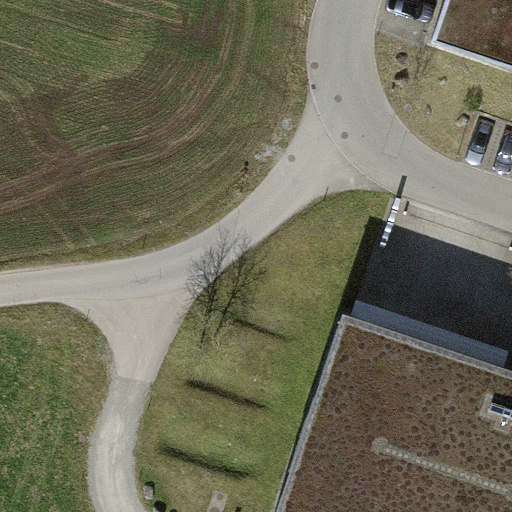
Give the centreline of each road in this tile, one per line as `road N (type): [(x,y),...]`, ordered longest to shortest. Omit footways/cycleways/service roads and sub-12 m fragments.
road 1 (track): [(363,123),(280,203),(188,263),(0,291)]
road 2 (residential): [(511,205),(432,179),(363,123),(342,75),(350,0)]
road 3 (track): [(126,511),(116,456),(153,327),(144,274)]
